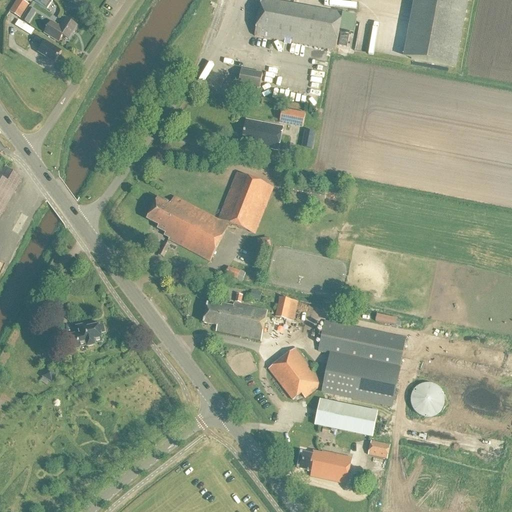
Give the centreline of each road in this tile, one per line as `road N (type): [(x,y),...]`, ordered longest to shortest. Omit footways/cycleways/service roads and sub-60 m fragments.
road 1 (primary): [(221,410),(26,154)]
road 2 (unclassified): [(26,154),(130,0)]
road 3 (secondary): [(90,511),(221,410)]
road 4 (primary): [(297,511),(221,410)]
